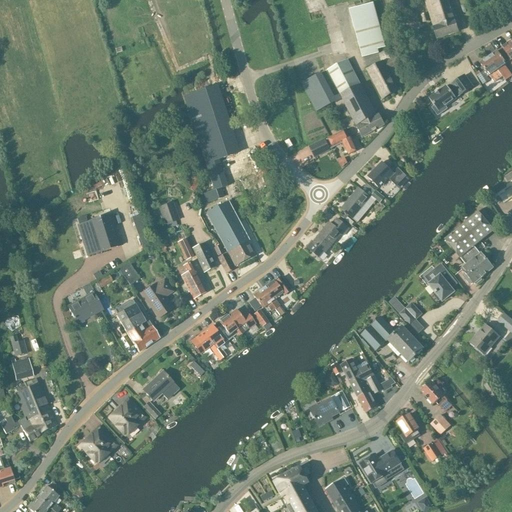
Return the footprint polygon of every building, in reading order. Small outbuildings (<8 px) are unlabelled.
[(447,0),(424,0),(433,27),(437,39),(458,32),(447,0)] [(349,10),(362,58),(379,54),(378,50),(386,47),(373,3),(349,10)] [(427,13),(420,15),(423,23),(430,21),(427,13)] [(511,40),(502,48),(504,51),(511,61),(511,59),(511,40)] [(504,51),(499,54),(497,51),(489,56),(503,76),(507,74),(502,67),(511,61),(504,51)] [(389,59),(384,62),(385,64),(387,68),(387,69),(388,69),(388,70),(399,64),(395,56),(389,59)] [(494,83),(503,76),(489,56),(480,63),(494,83)] [(316,113),(343,99),(362,137),(385,125),(379,113),(376,115),(360,84),(347,60),(302,84),(316,113)] [(387,68),(385,64),(384,62),(367,71),(382,99),(398,90),(388,70),(388,69),(387,69),(387,68)] [(480,74),(477,76),(483,85),(489,81),(487,77),(484,72),(480,74)] [(458,81),(452,85),(460,96),(466,92),(473,87),(465,76),(458,81)] [(435,94),(429,99),(434,106),(432,108),(438,116),(447,109),(446,107),(456,99),(460,96),(452,85),(448,87),(447,86),(440,90),(435,93),(435,94)] [(213,87),(182,96),(185,104),(187,103),(203,154),(214,190),(220,188),(227,186),(219,159),(235,154),(232,144),(213,87)] [(343,131),(333,136),(310,148),(315,157),(333,148),(333,147),(343,142),(349,155),(357,150),(351,137),(347,139),(343,131)] [(341,168),(348,165),(344,157),(337,161),(341,168)] [(398,168),(393,173),(382,162),(367,177),(378,188),(388,179),(395,187),(406,177),(398,168)] [(188,184),(186,187),(195,192),(201,181),(191,175),(187,183),(188,184)] [(359,187),(341,209),(345,212),(349,216),(352,218),(353,219),(370,198),(371,196),(359,187)] [(375,191),(371,196),(376,200),(380,204),(384,198),(375,191)] [(214,228),(236,216),(228,202),(206,214),(214,228)] [(179,221),(173,203),(158,208),(165,226),(179,221)] [(478,212),(452,234),(466,252),(473,246),(493,231),(490,227),(478,212)] [(116,226),(112,214),(86,222),(96,254),(122,246),(120,237),(119,237),(115,226),(116,226)] [(227,253),(249,241),(236,216),(214,228),(227,253)] [(349,229),(337,219),(332,225),(329,223),(313,243),(312,241),(307,248),(318,257),(323,252),(325,253),(339,235),(343,237),(349,229)] [(473,284),(474,283),(476,285),(482,280),(480,278),(482,276),(470,262),(465,256),(463,255),(466,252),(452,234),(445,239),(460,258),(460,257),(467,265),(462,269),(465,273),(462,276),(469,284),(472,282),(473,284)] [(177,243),(186,261),(195,257),(186,239),(177,243)] [(256,254),(249,241),(227,253),(235,266),(256,254)] [(192,249),(203,273),(216,267),(204,243),(192,249)] [(466,252),(463,255),(465,256),(470,262),(482,276),(493,268),(481,254),(480,254),(477,251),(475,248),(474,247),(473,246),(466,252)] [(234,270),(225,254),(217,258),(226,274),(234,270)] [(128,262),(119,269),(126,279),(135,273),(128,262)] [(184,267),(187,273),(181,276),(193,299),(207,292),(195,269),(194,270),(191,263),(184,267)] [(429,285),(435,292),(434,293),(435,294),(433,295),(438,302),(441,300),(442,302),(454,293),(451,289),(457,284),(441,264),(434,270),(440,276),(429,285)] [(93,275),(96,280),(102,277),(99,271),(93,275)] [(109,275),(97,283),(100,288),(113,281),(109,275)] [(261,290),(275,309),(281,316),(284,313),(274,299),(282,294),(283,295),(291,290),(281,277),(274,282),(275,284),(274,284),(272,281),(269,283),(261,290)] [(156,284),(142,294),(159,319),(173,310),(164,297),(172,292),(164,280),(156,285),(156,284)] [(271,312),(275,309),(261,290),(253,296),(262,309),(266,306),(271,312)] [(103,310),(93,292),(67,307),(77,325),(103,310)] [(400,315),(410,326),(422,314),(411,303),(400,315)] [(135,304),(134,304),(116,315),(128,334),(139,352),(160,338),(152,326),(148,319),(145,321),(135,304)] [(227,316),(241,335),(244,332),(240,326),(244,323),(249,329),(256,324),(247,312),(240,316),(236,310),(227,316)] [(259,310),(253,315),(262,327),(268,322),(259,310)] [(511,330),(511,319),(504,313),(497,321),(511,332),(511,330)] [(237,337),(241,335),(227,316),(225,318),(223,316),(219,320),(220,321),(219,322),(221,325),(218,327),(228,341),(236,335),(237,337)] [(376,352),(388,340),(396,333),(381,317),(361,336),(376,352)] [(499,337),(484,325),(469,343),(484,355),(499,337)] [(221,348),(217,342),(221,339),(212,326),(204,332),(218,350),(221,348)] [(396,333),(388,340),(408,363),(423,349),(402,327),(396,333)] [(199,355),(209,348),(219,362),(223,359),(217,351),(218,350),(204,332),(195,338),(190,342),(199,355)] [(9,338),(15,357),(27,354),(24,339),(17,341),(16,336),(9,338)] [(28,359),(12,363),(16,381),(33,377),(28,359)] [(368,365),(358,371),(352,360),(341,366),(366,413),(377,407),(369,391),(364,382),(374,376),(368,365)] [(193,362),(189,367),(200,377),(204,373),(195,364),(193,362)] [(341,373),(336,363),(331,366),(336,376),(341,373)] [(179,389),(173,383),(163,372),(143,390),(153,402),(167,388),(173,395),(179,389)] [(374,376),(364,382),(369,391),(371,389),(374,395),(383,391),(376,375),(375,376),(374,376)] [(452,406),(443,396),(445,394),(445,391),(442,387),(437,387),(432,381),(421,391),(433,405),(436,402),(445,412),(452,406)] [(490,381),(483,385),(491,398),(498,394),(490,381)] [(31,420),(40,435),(40,434),(56,425),(50,411),(39,384),(14,394),(24,418),(27,422),(31,420)] [(342,391),(335,395),(342,407),(349,404),(342,391)] [(319,409),(312,412),(319,427),(327,423),(326,421),(330,419),(340,414),(331,398),(317,405),(319,409)] [(138,410),(128,399),(119,407),(120,408),(109,419),(116,426),(116,427),(123,435),(124,435),(125,436),(136,426),(136,425),(143,418),(136,411),(138,410)] [(160,415),(149,402),(143,408),(155,420),(160,415)] [(409,415),(398,422),(405,433),(400,436),(406,445),(413,440),(412,438),(419,434),(417,430),(418,429),(409,415)] [(440,436),(451,426),(440,415),(430,425),(440,436)] [(30,441),(40,435),(31,420),(27,422),(24,418),(14,423),(10,416),(5,419),(7,423),(1,427),(5,434),(20,426),(23,430),(30,441)] [(109,438),(99,427),(90,435),(91,436),(80,447),(87,454),(87,455),(94,463),(95,463),(96,464),(108,454),(107,453),(114,446),(108,439),(109,438)] [(424,449),(433,462),(442,456),(445,460),(449,457),(438,439),(424,449)] [(283,449),(280,444),(274,446),(276,452),(283,449)] [(401,460),(405,457),(401,450),(397,453),(401,460)] [(385,484),(386,481),(383,477),(387,474),(386,472),(401,463),(393,451),(379,460),(375,454),(367,459),(364,459),(361,461),(361,463),(359,464),(371,484),(372,483),(375,487),(378,488),(385,484)] [(0,459),(0,488),(3,487),(2,485),(9,483),(9,485),(15,483),(14,480),(10,469),(10,468),(3,470),(0,459)] [(16,467),(10,469),(14,480),(20,478),(16,467)] [(282,498),(287,495),(303,486),(309,483),(300,467),(274,482),(282,498)] [(326,490),(334,504),(350,494),(346,487),(349,485),(344,478),(342,480),(326,490)] [(52,483),(50,487),(56,492),(58,489),(59,488),(53,483),(52,483)] [(58,511),(61,509),(53,503),(58,496),(46,486),(36,498),(48,508),(49,508),(53,511),(58,511)] [(287,495),(291,504),(308,495),(303,486),(287,495)] [(334,504),(338,511),(355,501),(350,494),(334,504)] [(291,504),(295,511),(298,511),(313,504),(308,495),(291,504)] [(46,511),(48,508),(36,498),(28,509),(31,511),(46,511)] [(338,511),(339,511),(351,511),(359,508),(355,501),(338,511)]
